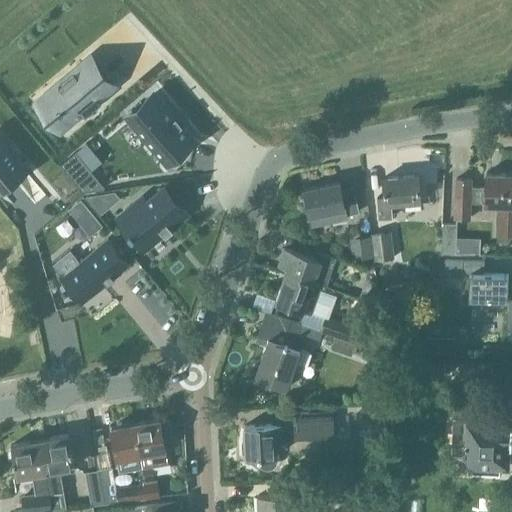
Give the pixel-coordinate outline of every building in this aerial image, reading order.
[(47,93),(39,99),(49,111),(64,129),(83,113),(99,100),(115,87),(90,57),(47,93)] [(153,95),(127,116),(155,149),(167,163),(174,157),(193,141),(180,126),(173,118),(153,95)] [(0,191),(1,192),(27,171),(9,148),(4,152),(0,147),(0,191)] [(74,154),(60,165),(83,192),(103,189),(74,154)] [(457,180),(457,186),(455,219),(471,219),(471,203),(486,204),(486,206),(499,207),(499,215),(498,215),(497,236),(511,236),(511,174),(487,174),(487,189),(472,188),(472,180),(457,180)] [(392,204),(421,202),(419,175),(384,178),(385,197),(378,198),(380,218),(393,217),(392,204)] [(340,182),(306,190),(306,193),(303,193),(306,205),(309,204),(311,215),(314,226),(348,219),(347,215),(359,212),(354,188),(342,191),(340,182)] [(138,201),(117,218),(144,250),(164,234),(172,228),(188,214),(165,186),(147,201),(142,205),(138,201)] [(87,196),(86,196),(100,213),(107,208),(96,194),(87,196)] [(81,200),(70,210),(78,219),(89,210),(81,200)] [(442,254),(456,254),(457,224),(443,224),(442,254)] [(371,234),(371,235),(373,246),(374,256),(375,260),(395,258),(391,231),(371,234)] [(371,235),(350,238),(353,259),(374,256),(373,246),(371,235)] [(63,277),(62,278),(82,302),(106,282),(113,276),(128,264),(108,239),(81,262),(63,277)] [(318,251),(315,260),(285,249),(279,265),(287,268),(286,273),(310,281),(312,276),(328,282),(337,258),(318,251)] [(511,286),(509,287),(509,275),(509,274),(484,273),(485,261),(445,260),(444,272),(470,273),(469,300),(507,301),(506,331),(511,331),(511,286)] [(286,273),(275,303),(303,313),(304,311),(311,314),(319,290),(323,291),(323,293),(324,293),(328,282),(312,276),(310,281),(286,273)] [(266,345),(255,377),(288,389),(297,362),(301,351),(301,350),(295,348),(300,332),(305,333),(304,334),(305,335),(320,340),(323,332),(320,331),(300,324),(300,323),(293,321),(266,312),(261,324),(262,324),(256,341),(266,345)] [(364,346),(370,331),(325,316),(320,331),(323,332),(335,336),(356,343),(364,346)] [(356,343),(335,336),(331,349),(352,356),(356,343)] [(446,363),(404,363),(404,377),(446,377),(446,363)] [(242,454),(246,453),(246,457),(258,456),(258,460),(260,464),(263,467),(268,468),(272,467),(275,464),(277,459),(277,455),(278,455),(277,439),(282,439),(282,440),(334,437),(333,409),(308,410),(308,409),(276,411),(277,424),(244,426),(245,443),(242,443),(242,454)] [(449,440),(454,440),(453,452),(466,453),(466,461),(473,461),(472,471),(500,472),(501,462),(509,463),(510,442),(511,442),(511,439),(511,438),(511,418),(467,416),(467,418),(455,417),(454,432),(450,431),(449,440)] [(171,464),(168,451),(166,437),(164,437),(161,420),(136,424),(141,456),(143,466),(143,469),(145,482),(137,483),(137,485),(140,500),(140,501),(161,497),(158,479),(155,480),(154,475),(157,475),(156,470),(154,470),(153,467),(171,464)] [(141,456),(136,424),(112,428),(118,460),(120,471),(131,469),(129,458),(141,456)] [(69,436),(40,440),(46,473),(50,493),(50,494),(64,491),(60,470),(74,468),(69,436)] [(10,449),(8,451),(9,458),(12,460),(14,460),(14,464),(16,464),(18,478),(32,475),(35,493),(49,491),(46,473),(40,440),(12,445),(13,448),(10,449)] [(112,467),(98,469),(105,504),(119,502),(112,467)] [(91,505),(105,504),(98,469),(85,472),(91,505)] [(339,483),(310,485),(310,497),(339,496),(339,483)] [(140,500),(137,485),(129,486),(131,501),(140,500)] [(35,493),(23,494),(24,511),(29,511),(51,510),(49,494),(49,491),(35,493)] [(305,494),(294,494),(257,496),(258,511),(294,511),(295,509),(306,509),(305,494)] [(158,502),(132,506),(132,511),(158,511),(158,503),(158,502)]
